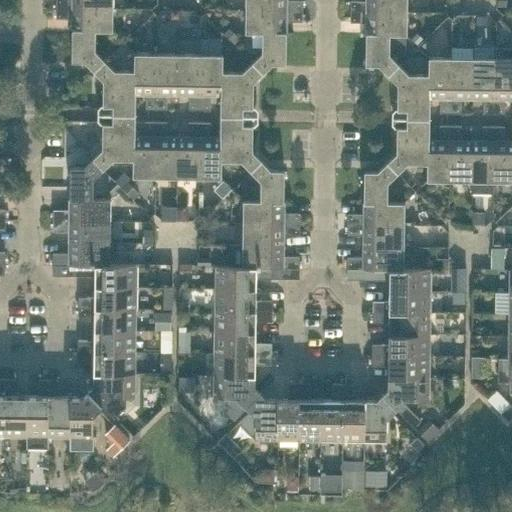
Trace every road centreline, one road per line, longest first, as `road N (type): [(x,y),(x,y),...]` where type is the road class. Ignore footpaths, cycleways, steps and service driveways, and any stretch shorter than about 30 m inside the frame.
road 1 (residential): [(325,270),(324,0)]
road 2 (residential): [(31,263),(36,0)]
road 3 (residential): [(325,270),(354,299),(354,363),(294,363),(294,297)]
road 4 (residential): [(31,263),(60,290),(60,358),(0,358)]
